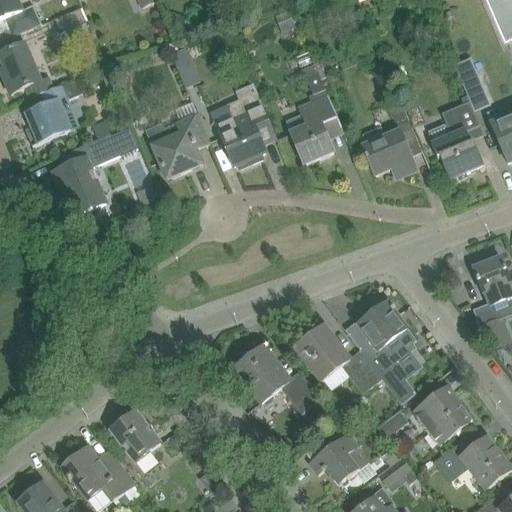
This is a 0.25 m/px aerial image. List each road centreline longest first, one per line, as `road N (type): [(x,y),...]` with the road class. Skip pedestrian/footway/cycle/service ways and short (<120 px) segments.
road 1 (residential): [(167,336),(400,247)]
road 2 (residential): [(444,230),(369,194),(228,198),(208,212)]
road 3 (residential): [(305,511),(167,336)]
road 4 (residential): [(0,473),(167,336)]
road 5 (residential): [(511,399),(400,247)]
road 6 (residential): [(167,336),(133,292),(31,230)]
